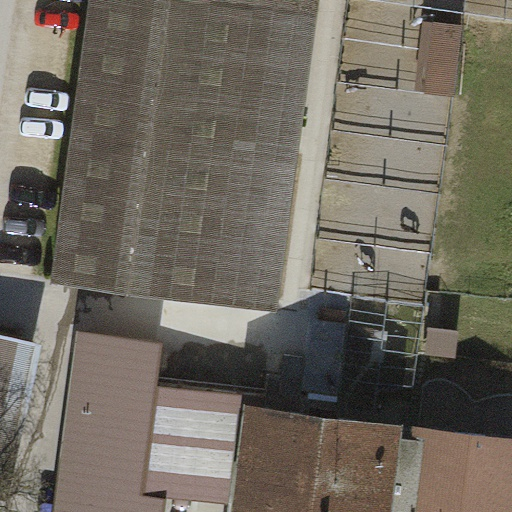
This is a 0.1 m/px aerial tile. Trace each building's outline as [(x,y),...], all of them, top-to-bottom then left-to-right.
[(89,0),(52,278),(283,309),(324,0),(89,0)] [(442,18),(433,84),(460,88),(469,22),(442,18)] [(169,335),(77,324),(53,511),(167,511),(169,496),(228,503),(227,511),(234,511),(391,511),(402,424),(337,416),(348,331),(313,327),(302,411),(242,404),(244,388),(163,378),(169,335)] [(45,343),(0,333),(0,481),(14,484),(45,343)] [(415,511),(511,511),(511,425),(424,418),(415,511)]
